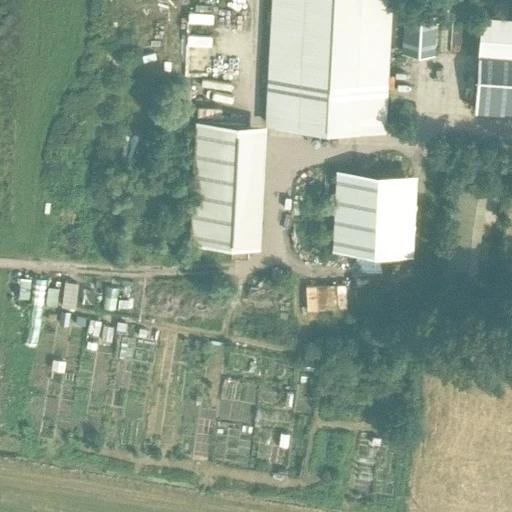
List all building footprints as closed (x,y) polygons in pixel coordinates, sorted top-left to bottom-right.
[(387,0),(274,0),(269,123),(381,129),(387,0)] [(404,11),(402,50),(433,51),(435,13),(404,11)] [(400,14),(390,14),(389,43),(398,43),(400,14)] [(511,110),(511,16),(480,15),(473,108),(511,110)] [(245,122),(197,120),(191,242),(238,244),(245,122)] [(337,169),(333,248),(392,251),(410,252),(414,173),(396,172),(337,169)] [(475,277),(488,179),(455,174),(442,273),(475,277)] [(63,281),(60,305),(74,306),(76,282),(63,281)] [(47,286),(45,304),(56,305),(58,287),(47,286)] [(83,288),(82,301),(91,302),(93,289),(83,288)] [(60,310),(59,323),(67,323),(68,311),(60,310)] [(52,358),(51,367),(61,369),(63,359),(52,358)]
